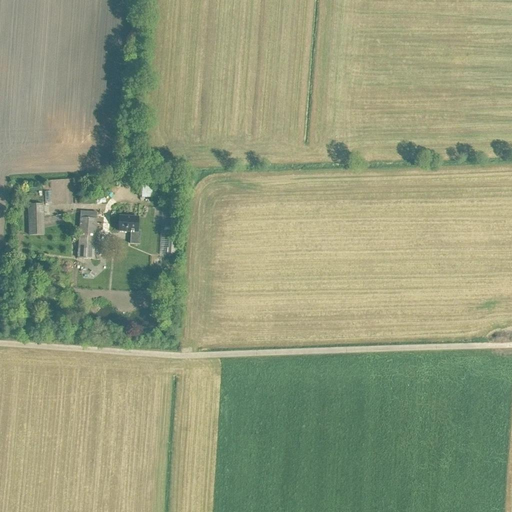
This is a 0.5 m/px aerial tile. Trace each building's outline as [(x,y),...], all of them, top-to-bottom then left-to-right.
[(138,186),(138,198),(152,198),(152,186),(138,186)] [(43,205),(28,205),(29,236),(43,236),(43,205)] [(168,257),(177,257),(180,211),(171,210),(168,257)] [(96,220),(97,213),(80,212),(77,260),(94,261),(97,220),(96,220)] [(131,232),(130,244),(140,245),(140,231),(137,231),(138,218),(119,217),(118,232),(131,232)]
